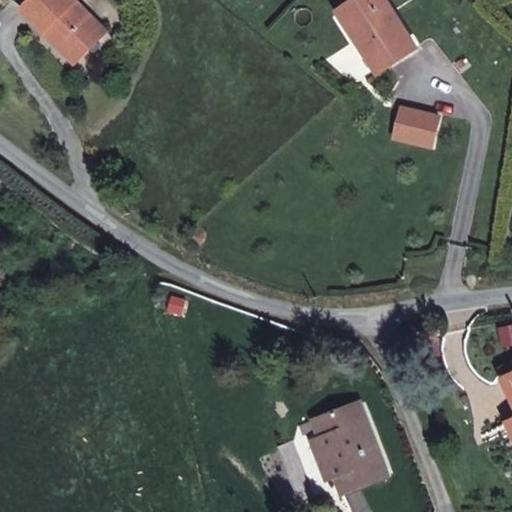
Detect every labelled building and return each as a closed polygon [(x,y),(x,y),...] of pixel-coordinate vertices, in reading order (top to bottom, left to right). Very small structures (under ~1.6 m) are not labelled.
[(75,0),(44,0),(25,23),(59,51),(66,42),(93,65),(116,37),(75,0)] [(408,49),(379,0),(342,0),(333,6),(350,35),(355,32),(378,67),(408,49)] [(378,67),(355,32),(350,35),(373,71),(378,67)] [(93,65),(66,42),(59,51),(85,74),(93,65)] [(421,149),(430,120),(392,109),(383,137),(421,149)] [(0,261),(8,256),(0,244),(0,261)] [(314,422),(322,439),(339,485),(343,499),(391,481),(363,405),(314,422)] [(325,488),(339,485),(322,439),(308,443),(325,488)]
